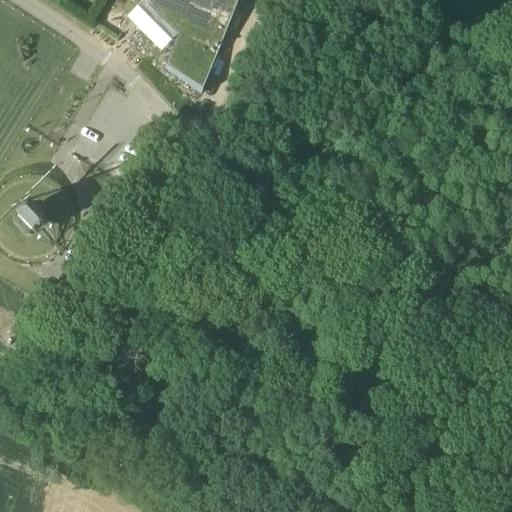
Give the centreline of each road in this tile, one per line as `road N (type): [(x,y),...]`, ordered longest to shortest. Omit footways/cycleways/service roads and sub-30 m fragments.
road 1 (unclassified): [(511,388),(274,233),(181,128),(99,53),(20,0)]
road 2 (track): [(202,153),(257,0)]
road 3 (track): [(511,37),(451,55),(438,49),(422,0)]
